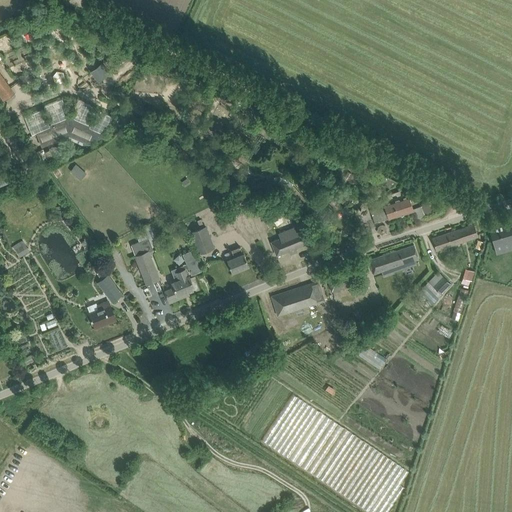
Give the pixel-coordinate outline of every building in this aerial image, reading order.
[(0,91),(5,99),(13,93),(0,74),(0,91)] [(29,82),(22,81),(19,86),(21,91),(27,92),(31,88),(29,82)] [(62,100),(44,106),(50,124),(68,117),(62,100)] [(95,108),(77,101),(70,118),(88,125),(95,108)] [(252,106),(249,110),(263,117),(262,118),(272,123),(275,118),(268,114),(252,106)] [(42,109),(24,116),(31,133),(49,127),(42,109)] [(115,118),(97,111),(90,128),(108,135),(115,118)] [(120,116),(136,125),(139,119),(123,111),(120,116)] [(52,128),(37,134),(42,149),(43,149),(70,137),(93,145),(95,140),(101,142),(104,135),(89,128),(90,126),(71,119),(51,126),(52,128)] [(289,134),(292,127),(286,124),(282,131),(289,134)] [(259,126),(256,131),(264,136),(268,131),(259,126)] [(194,153),(180,146),(180,145),(146,128),(143,135),(192,159),(193,160),(250,189),(253,183),(216,164),(217,163),(196,153),(195,155),(194,154),(194,153)] [(303,144),(308,135),(296,128),(290,138),(303,144)] [(71,140),(66,142),(69,149),(67,150),(68,154),(71,153),(76,151),(71,140)] [(42,149),(38,151),(45,165),(55,161),(49,149),(45,152),(43,149),(42,149)] [(75,165),(69,172),(80,180),(86,173),(75,165)] [(367,166),(363,173),(390,188),(396,181),(373,169),(367,166)] [(348,171),(344,178),(349,181),(353,174),(348,171)] [(253,183),(251,188),(254,190),(276,183),(277,184),(285,187),(285,185),(309,213),(314,209),(308,203),(288,180),(280,176),(273,177),(274,178),(255,183),(253,183)] [(190,184),(187,179),(182,182),(185,187),(190,184)] [(363,181),(359,187),(364,191),(368,184),(363,181)] [(341,199),(339,201),(345,205),(348,204),(354,195),(354,196),(357,191),(353,189),(351,193),(349,192),(345,199),(346,199),(344,202),(341,199)] [(248,192),(243,201),(250,204),(254,196),(248,192)] [(370,208),(375,223),(388,218),(388,219),(414,211),(408,195),(402,197),(387,202),(383,203),(383,204),(370,208)] [(310,216),(323,230),(329,223),(338,216),(324,201),(315,209),(316,210),(310,216)] [(425,216),(433,213),(429,203),(421,206),(425,216)] [(284,210),(277,212),(280,225),(287,223),(284,210)] [(281,238),(271,242),(277,255),(289,250),(291,254),(297,252),(295,248),(308,243),(295,213),(290,215),(295,227),(279,234),(281,238)] [(156,242),(149,222),(143,225),(145,230),(148,238),(150,244),(156,242)] [(511,224),(507,226),(506,222),(489,227),(495,246),(501,244),(504,251),(511,248),(511,224)] [(474,224),(432,238),(436,251),(478,236),(474,224)] [(205,227),(191,232),(199,253),(214,248),(205,227)] [(138,241),(131,244),(136,256),(135,256),(146,284),(159,279),(155,268),(149,252),(153,250),(150,244),(148,238),(145,230),(140,232),(137,237),(138,241)] [(14,246),(20,257),(30,251),(23,240),(14,246)] [(85,240),(81,243),(85,248),(89,244),(85,240)] [(405,247),(369,260),(371,265),(372,269),(373,273),(374,273),(381,271),(383,278),(394,274),(394,273),(393,271),(395,271),(396,271),(401,269),(413,265),(416,264),(414,260),(418,258),(418,256),(417,254),(414,245),(407,247),(405,247)] [(227,260),(228,264),(232,273),(249,266),(244,253),(243,254),(240,247),(231,250),(234,257),(227,260)] [(161,284),(164,291),(166,294),(169,303),(185,297),(184,293),(194,288),(190,279),(189,275),(188,276),(185,269),(176,272),(178,276),(161,284)] [(353,284),(352,281),(349,271),(327,278),(332,291),(353,284)] [(474,273),(467,271),(464,280),(472,281),(474,273)] [(108,275),(102,280),(98,283),(112,302),(122,294),(108,275)] [(432,285),(441,293),(450,283),(442,275),(432,285)] [(318,281),(271,296),(272,297),(278,315),(317,303),(324,300),(319,285),(318,281)] [(437,301),(441,296),(428,283),(423,287),(437,301)] [(432,305),(437,301),(423,287),(419,292),(432,305)] [(461,288),(453,311),(460,313),(468,290),(461,288)] [(96,305),(98,310),(90,314),(92,318),(91,319),(91,321),(92,320),(95,327),(107,322),(108,323),(116,320),(108,300),(96,305)] [(54,319),(46,322),(49,328),(57,325),(54,319)] [(368,346),(365,351),(384,363),(387,358),(368,346)]
